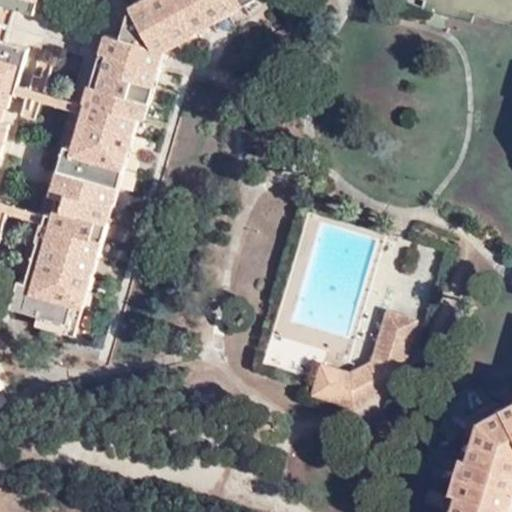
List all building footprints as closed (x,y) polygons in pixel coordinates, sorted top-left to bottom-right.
[(0,0),(0,12),(12,16),(27,20),(32,0),(0,0)] [(123,51),(169,54),(198,36),(196,32),(255,0),(149,0),(132,10),(118,45),(105,42),(101,59),(123,51)] [(0,12),(0,48),(3,49),(12,16),(0,12)] [(0,88),(18,84),(26,56),(3,49),(0,48),(0,88)] [(163,58),(169,54),(123,51),(101,59),(93,84),(126,70),(160,70),(163,58)] [(146,121),(160,70),(126,70),(93,84),(86,83),(79,108),(85,111),(73,153),(66,151),(50,200),(55,203),(49,217),(42,215),(32,247),(39,249),(27,287),(19,285),(11,310),(71,326),(76,310),(82,311),(141,121),(146,121)] [(0,88),(0,108),(11,105),(18,84),(0,88)] [(0,157),(7,131),(0,128),(4,114),(8,114),(11,105),(0,108),(0,157)] [(415,230),(396,301),(431,310),(450,240),(415,230)] [(398,380),(409,344),(416,319),(388,310),(373,358),(351,372),(322,363),(318,377),(314,393),(354,405),(398,380)] [(511,511),(511,404),(485,419),(474,456),(465,454),(455,493),(462,495),(457,511),(511,511)]
